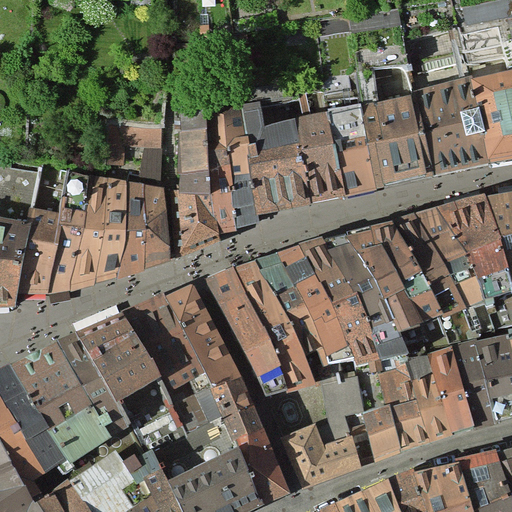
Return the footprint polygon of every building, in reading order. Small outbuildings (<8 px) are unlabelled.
[(493,160),(511,156),(511,0),(500,0),(462,8),(466,26),(498,21),(508,69),(475,76),(493,160)] [(439,172),(493,160),(475,76),(473,70),(418,84),(439,172)] [(418,84),(363,97),(382,184),(439,172),(418,84)] [(249,134),(260,210),(315,199),(299,112),(266,120),(263,92),(244,94),(249,134)] [(363,97),(299,112),(315,199),(382,184),(363,97)] [(139,182),(160,183),(163,124),(105,122),(103,170),(125,171),(126,151),(140,151),(139,182)] [(181,124),(182,171),(213,170),(210,136),(208,124),(181,124)] [(228,137),(240,221),(261,216),(260,210),(249,134),(228,137)] [(213,170),(219,228),(241,225),(240,221),(228,137),(210,136),(213,170)] [(213,170),(182,171),(185,248),(220,234),(219,228),(213,170)] [(0,306),(14,306),(17,294),(72,291),(168,260),(163,189),(92,177),(90,212),(35,207),(32,224),(0,220),(0,306)] [(511,414),(511,191),(471,198),(311,243),(216,278),(271,400),(323,387),(330,424),(290,441),(306,477),(425,434),(503,416),(511,414)] [(233,256),(208,265),(212,277),(237,268),(233,256)] [(186,437),(154,453),(168,481),(236,448),(233,441),(262,428),(192,282),(0,385),(0,435),(36,504),(52,494),(69,482),(116,451),(124,468),(147,457),(121,402),(161,381),(186,437)] [(236,448),(262,505),(291,491),(262,428),(233,441),(236,448)] [(0,511),(63,511),(52,494),(36,504),(0,435),(0,511)] [(182,511),(246,511),(262,505),(236,448),(168,481),(182,511)] [(511,511),(511,450),(435,475),(449,511),(511,511)] [(89,511),(182,511),(168,481),(154,453),(147,457),(124,468),(116,451),(69,482),(89,511)] [(429,511),(415,479),(398,486),(392,488),(373,496),(368,498),(347,508),(339,511),(338,511),(429,511)] [(89,511),(69,482),(52,494),(63,511),(89,511)]
